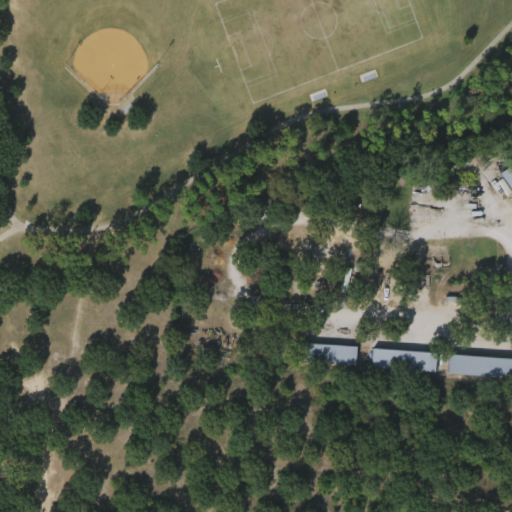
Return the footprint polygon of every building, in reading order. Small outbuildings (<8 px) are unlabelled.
[(511,190),(511,191),(498,172),(511,163),(511,190)] [(511,198),(511,173),(491,185),(503,204),(511,198)] [(347,376),(348,358),(296,356),(295,375),(347,376)] [(427,364),(363,361),(362,381),(426,383),(427,364)] [(503,389),(503,370),(440,367),(439,387),(503,389)]
